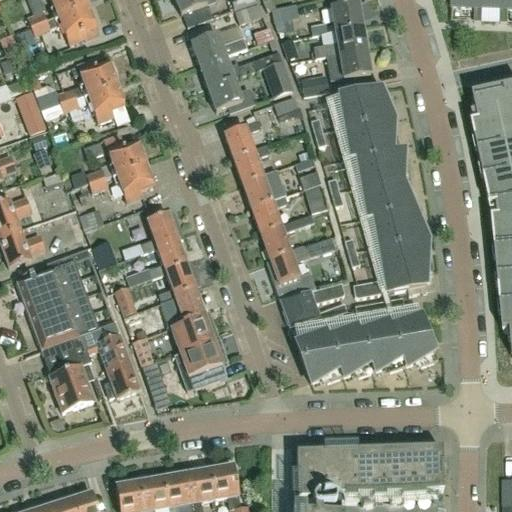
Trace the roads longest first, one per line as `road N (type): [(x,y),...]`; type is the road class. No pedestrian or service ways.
road 1 (residential): [(121,0),(268,384),(268,426)]
road 2 (residential): [(470,416),(450,155),(402,0)]
road 3 (residential): [(32,464),(268,426)]
road 4 (residential): [(268,426),(470,416)]
